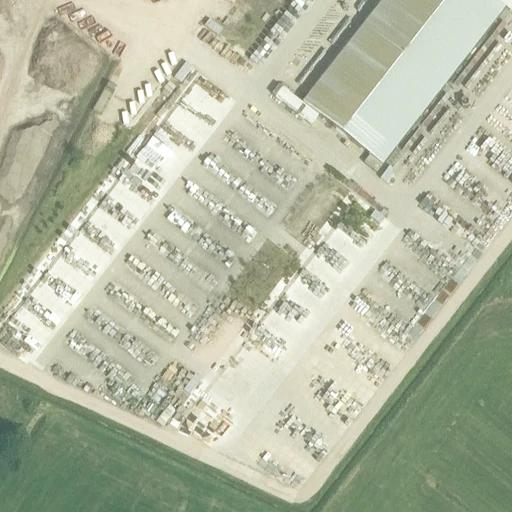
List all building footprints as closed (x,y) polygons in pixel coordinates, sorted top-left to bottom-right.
[(384,0),(303,103),(319,116),(383,166),(506,7),(496,0),(384,0)] [(511,11),(511,0),(496,0),(506,7),(511,11)] [(303,103),(281,86),(272,96),(311,126),(319,116),(303,103)] [(136,172),(144,162),(131,152),(124,162),(136,172)] [(339,265),(353,245),(333,231),(320,251),(339,265)] [(252,328),(245,335),(260,351),(267,344),(252,328)] [(326,363),(319,375),(338,387),(329,401),(354,417),(371,392),(326,363)]
